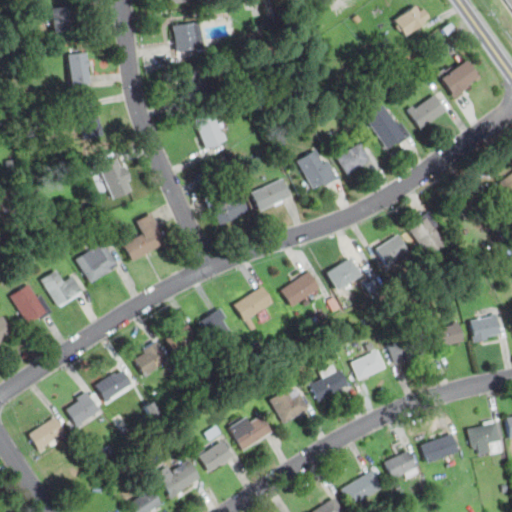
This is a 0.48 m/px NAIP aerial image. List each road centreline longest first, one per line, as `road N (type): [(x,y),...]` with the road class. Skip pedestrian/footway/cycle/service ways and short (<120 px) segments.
road 1 (residential): [(0,395),(208,268),(339,221),(396,191),(511,104)]
road 2 (residential): [(227,511),(378,418),(511,377)]
road 3 (residential): [(208,268),(146,131),(122,0)]
